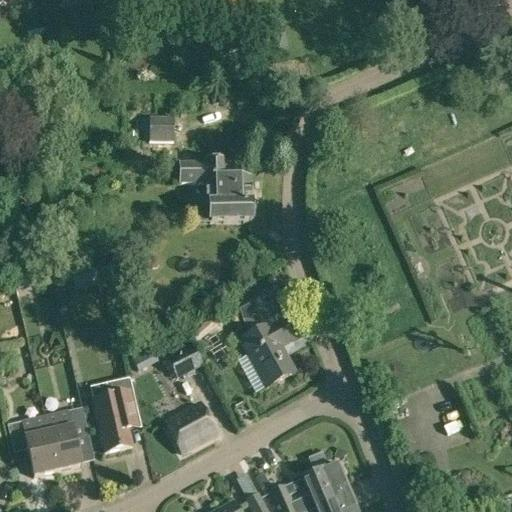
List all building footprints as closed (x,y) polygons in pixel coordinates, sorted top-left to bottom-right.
[(218,0),(221,18),(240,17),(237,0),(218,0)] [(32,110),(30,97),(14,99),(16,112),(32,110)] [(149,142),(174,143),(173,118),(150,118),(149,142)] [(152,157),(152,146),(147,146),(147,149),(138,149),(138,157),(152,157)] [(199,207),(199,225),(255,224),(254,205),(253,181),(233,181),(233,168),(224,168),(224,163),(206,164),(206,165),(181,165),(181,185),(208,185),(208,207),(199,207)] [(157,270),(160,267),(159,263),(156,260),(151,261),(149,264),(149,268),(153,271),(157,270)] [(74,290),(75,292),(97,286),(100,298),(109,296),(102,265),(70,272),(74,290)] [(280,347),(293,341),(281,319),(280,320),(271,303),(265,306),(258,292),(235,305),(251,334),(240,341),(267,388),(294,372),(280,347)] [(163,357),(175,381),(202,368),(190,344),(163,357)] [(109,411),(94,414),(104,453),(131,446),(125,423),(138,419),(129,385),(105,391),(109,411)] [(164,421),(181,452),(216,434),(200,402),(164,421)] [(80,409),(43,418),(47,433),(56,473),(81,466),(74,439),(87,436),(80,409)] [(451,416),(458,440),(475,435),(470,422),(463,424),(460,413),(451,416)] [(43,418),(6,427),(13,454),(26,451),(33,478),(56,473),(47,433),(43,418)] [(334,458),(342,462),(346,455),(337,451),(334,458)] [(303,481),(306,490),(310,497),(293,505),(295,511),(313,511),(334,504),(332,500),(341,497),(338,491),(348,487),(339,465),(302,480),(303,481)] [(270,488),(264,476),(255,480),(262,492),(270,488)] [(268,494),(275,511),(295,511),(293,505),(290,497),(306,490),(303,481),(286,488),(268,494)] [(334,504),(313,511),(349,511),(357,508),(348,487),(338,491),(341,497),(332,500),(334,504)] [(244,503),(248,511),(267,511),(259,495),(244,503)]
